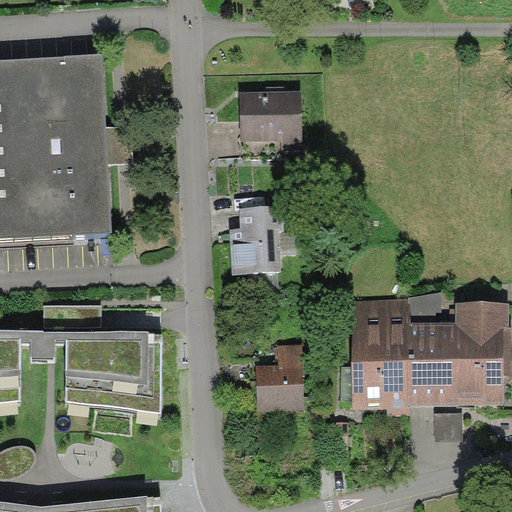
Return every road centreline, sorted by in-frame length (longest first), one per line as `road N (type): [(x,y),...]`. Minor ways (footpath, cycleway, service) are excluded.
road 1 (residential): [(228,511),(208,461),(184,0)]
road 2 (residential): [(312,511),(511,462)]
